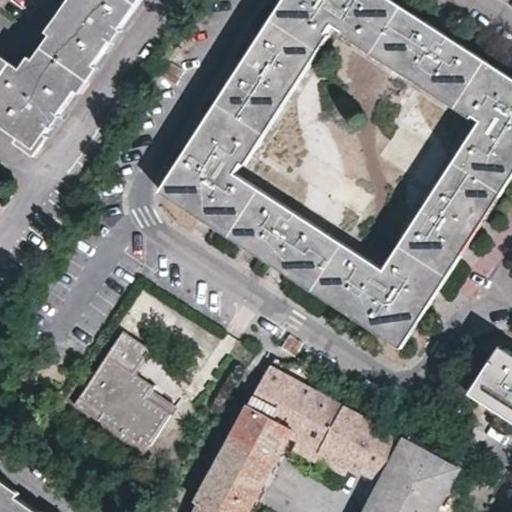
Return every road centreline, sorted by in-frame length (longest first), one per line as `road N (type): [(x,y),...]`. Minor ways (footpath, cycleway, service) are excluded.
road 1 (residential): [(505,280),(432,373),(399,382),(148,223),(141,199),(151,157),(250,0)]
road 2 (residential): [(0,242),(161,0)]
